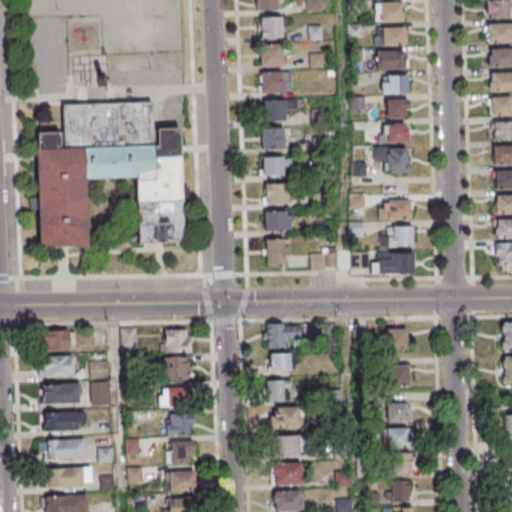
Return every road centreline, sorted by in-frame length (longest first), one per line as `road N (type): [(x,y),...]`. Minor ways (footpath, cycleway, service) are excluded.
road 1 (residential): [(457,511),(442,0)]
road 2 (tertiary): [(452,299),(223,303)]
road 3 (tertiary): [(223,303),(0,306)]
road 4 (residential): [(223,303),(214,86)]
road 5 (residential): [(232,511),(223,303)]
road 6 (residential): [(5,511),(0,377)]
